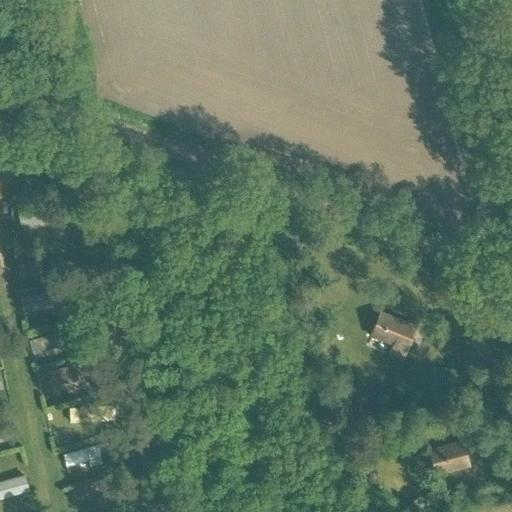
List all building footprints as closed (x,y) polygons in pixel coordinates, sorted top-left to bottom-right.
[(56,298),(26,306),(28,317),(59,309),(56,298)] [(415,326),(381,311),(371,333),(392,342),(388,353),(401,359),(415,326)] [(55,349),(49,333),(36,339),(43,355),(55,349)] [(503,387),(477,393),(481,407),(507,401),(503,387)] [(82,409),(60,414),(63,425),(85,421),(82,409)] [(14,437),(0,437),(0,450),(15,450),(14,437)] [(467,463),(461,440),(429,449),(435,472),(467,463)] [(71,471),(102,462),(97,447),(67,456),(71,471)] [(3,479),(7,493),(29,488),(25,474),(3,479)] [(76,504),(106,498),(103,487),(73,494),(76,504)]
